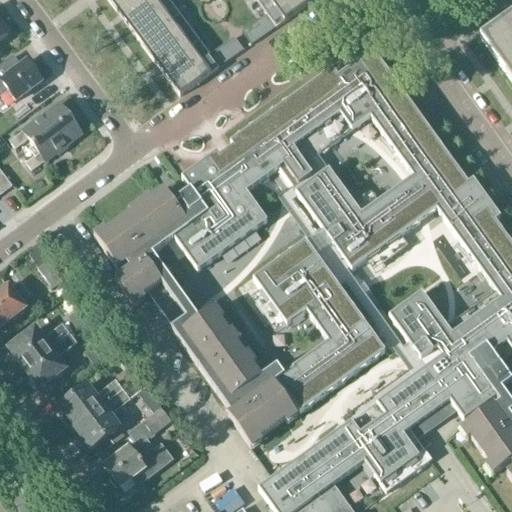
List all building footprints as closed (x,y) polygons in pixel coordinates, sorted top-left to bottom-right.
[(105,0),(180,100),(219,71),(243,54),(234,41),(210,58),(166,0),(105,0)] [(253,0),(266,18),(242,35),(251,49),(276,31),(315,3),(313,0),(253,0)] [(511,20),(482,42),(480,43),(511,87),(511,20)] [(373,55),(337,81),(332,73),(230,146),(234,151),(220,161),(236,184),(250,174),(266,196),(285,183),(321,234),(253,283),(286,329),(306,315),(328,346),(283,379),(276,384),(299,416),(384,356),(321,268),(338,256),(349,273),(435,212),(495,295),(446,330),(422,297),(389,320),(428,375),(260,495),(272,511),(350,511),(334,489),(364,468),(381,492),(419,465),(403,442),(451,407),(466,428),(490,408),(490,410),(498,404),(468,362),(475,357),(486,349),(492,358),(507,347),(511,354),(511,250),(495,226),(500,222),(473,184),(468,188),(373,55)] [(9,62),(0,68),(0,97),(7,92),(16,105),(42,85),(26,64),(16,71),(9,62)] [(81,137),(59,108),(10,144),(15,151),(28,142),(39,157),(26,166),(32,174),(81,137)] [(208,219),(175,244),(197,274),(266,225),(252,206),(266,196),(250,174),(236,184),(220,161),(216,156),(182,181),(190,193),(208,219)] [(13,188),(0,171),(0,196),(0,197),(13,188)] [(104,232),(93,239),(117,272),(125,266),(129,272),(114,283),(133,309),(144,302),(142,299),(147,296),(172,331),(171,332),(231,416),(228,418),(251,452),(262,444),(260,441),(284,423),(286,426),(297,419),(273,385),(276,384),(283,379),(277,369),(261,380),(252,368),(255,366),(215,311),(202,320),(187,301),(186,302),(169,278),(169,277),(155,258),(175,244),(208,219),(190,193),(183,199),(177,190),(167,197),(164,194),(151,203),(149,200),(129,214),(131,217),(106,235),(104,232)] [(38,270),(52,291),(64,284),(49,262),(38,270)] [(0,330),(12,321),(13,323),(22,315),(22,313),(24,311),(20,306),(29,299),(19,286),(10,293),(8,290),(0,295),(0,330)] [(82,308),(66,321),(75,333),(91,321),(82,308)] [(18,365),(24,372),(69,338),(62,329),(43,343),(34,333),(9,352),(11,355),(10,359),(14,364),(18,365)] [(24,372),(30,379),(29,384),(34,390),(37,390),(39,392),(64,372),(57,362),(76,348),(69,338),(24,372)] [(85,357),(93,368),(113,352),(104,342),(85,357)] [(466,428),(460,433),(468,442),(471,440),(488,465),(485,467),(493,479),(511,465),(511,466),(511,473),(506,478),(511,485),(511,386),(511,385),(511,384),(500,369),(495,362),(492,358),(486,349),(475,357),(468,362),(498,404),(490,410),(490,408),(466,428)] [(58,411),(59,412),(56,415),(64,425),(67,423),(74,431),(120,396),(114,387),(95,402),(86,390),(58,411)] [(127,405),(120,396),(74,431),(80,440),(77,442),(85,453),(88,450),(90,453),(118,432),(108,419),(127,405)] [(135,447),(104,470),(111,480),(108,483),(114,491),(117,488),(120,491),(132,481),(138,488),(171,463),(161,451),(155,455),(148,445),(154,439),(153,438),(170,425),(161,413),(144,426),(144,425),(128,437),(135,447)]
